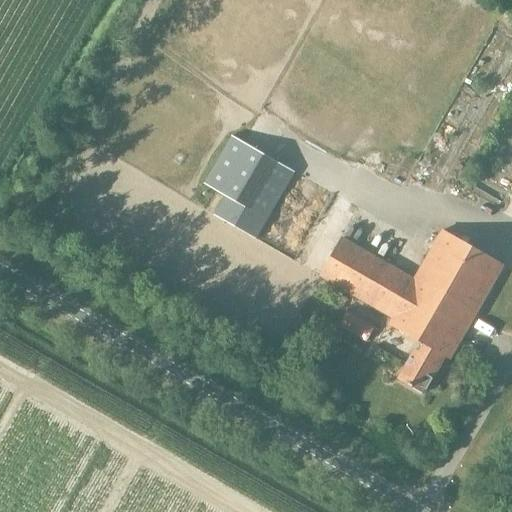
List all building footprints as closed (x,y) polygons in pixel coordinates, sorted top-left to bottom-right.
[(145,40),(130,68),(187,97),(194,84),(154,63),(162,49),(145,40)] [(511,54),(501,82),(511,86),(511,54)] [(462,111),(470,120),(458,132),(470,145),(484,132),(478,126),(487,118),(472,102),(462,111)] [(511,210),(511,105),(495,137),(511,146),(511,185),(502,205),(511,210)] [(255,240),(294,173),(250,147),(222,195),(224,197),(213,216),(255,240)] [(451,359),(503,266),(441,231),(413,280),(341,240),(319,278),(392,319),(389,324),(424,344),(420,352),(415,350),(399,380),(424,394),(441,364),(440,364),(445,356),(451,359)] [(475,317),(469,327),(491,339),(496,328),(475,317)]
